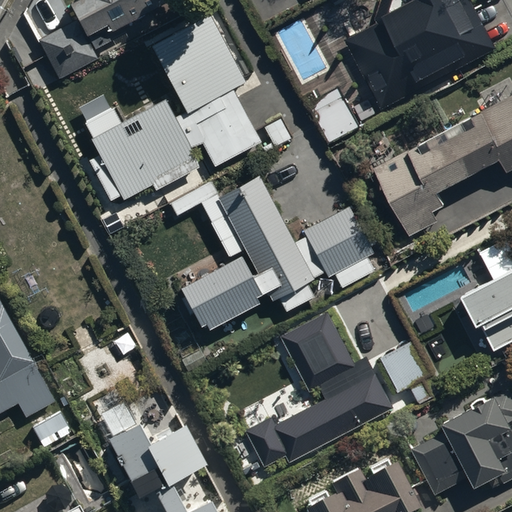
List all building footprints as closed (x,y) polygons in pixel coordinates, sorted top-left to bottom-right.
[(164,0),(69,0),(77,16),(38,36),(59,78),(99,57),(93,47),(113,37),(109,28),(164,0)] [(471,0),(414,0),(415,0),(342,39),(381,112),(498,50),(471,0)] [(99,152),(88,158),(110,199),(121,193),(123,198),(153,182),(155,187),(199,163),(190,146),(201,140),(213,164),(259,139),(231,86),(245,78),(209,11),(150,43),(184,108),(174,113),(164,95),(90,135),(99,152)] [(313,88),(302,93),(329,143),(363,126),(341,84),(317,96),(313,88)] [(511,96),(375,167),(409,233),(444,215),(439,207),(451,201),(443,186),(501,157),(507,169),(511,166),(511,96)] [(231,257),(181,284),(199,323),(205,320),(208,326),(261,301),(257,291),(265,287),(270,299),(278,295),(285,309),(313,295),(306,280),(325,271),(327,275),(333,272),(339,285),(374,269),(366,254),(374,250),(353,205),(301,229),(304,235),(295,240),(259,173),(217,196),(226,212),(211,219),(231,257)] [(169,201),(176,214),(217,191),(210,179),(169,201)] [(511,264),(461,291),(477,322),(480,321),(495,350),(511,340),(511,264)] [(0,301),(0,408),(16,400),(24,415),(52,399),(54,398),(0,301)] [(330,310),(282,335),(309,387),(319,382),(327,397),(275,424),(293,459),(394,406),(376,372),(357,381),(350,367),(357,364),(330,310)] [(410,342),(381,358),(400,393),(429,378),(410,342)] [(447,429),(412,446),(435,493),(471,475),(476,484),(487,479),(490,487),(511,475),(511,386),(508,388),(504,380),(484,390),(488,396),(467,407),(464,401),(443,412),(446,418),(442,420),(447,429)] [(124,399),(101,411),(113,433),(107,436),(138,494),(154,486),(167,511),(217,511),(208,494),(184,506),(170,478),(206,459),(185,419),(149,438),(139,418),(136,420),(124,399)] [(60,410),(32,426),(43,446),(71,430),(60,410)] [(313,505),(304,509),(305,511),(409,511),(419,507),(396,461),(389,464),(387,459),(369,468),(373,476),(366,479),(360,468),(331,482),(337,493),(328,498),(324,490),(309,498),(313,505)]
